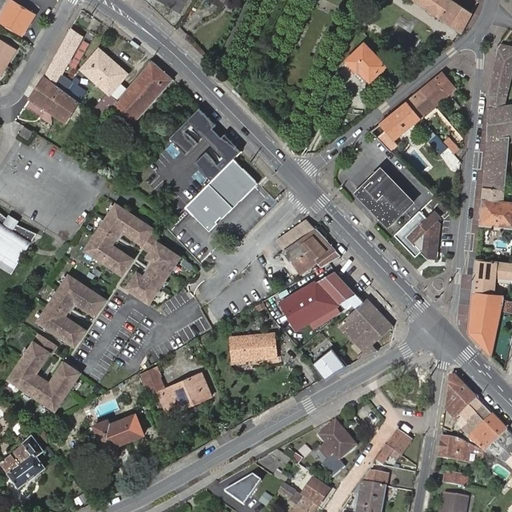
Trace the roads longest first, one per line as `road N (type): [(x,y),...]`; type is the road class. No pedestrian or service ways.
road 1 (residential): [(116,511),(442,329)]
road 2 (residential): [(442,329),(453,309),(479,52),(474,34)]
road 3 (primary): [(296,180),(181,60),(104,0)]
road 4 (residential): [(474,34),(296,180)]
road 5 (primary): [(442,329),(309,194)]
road 6 (residential): [(442,329),(418,511)]
road 7 (residential): [(309,194),(197,300)]
road 8 (residential): [(73,0),(17,95),(0,102)]
